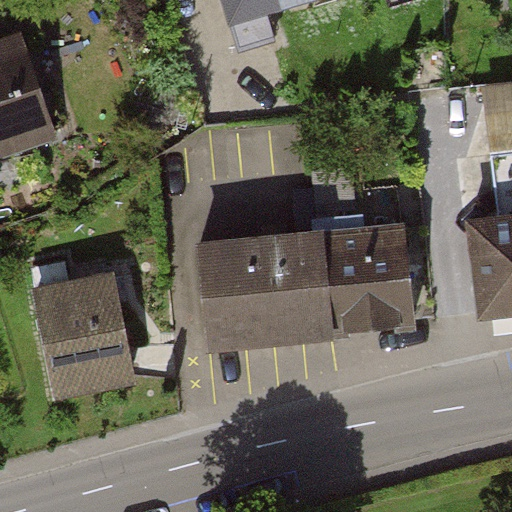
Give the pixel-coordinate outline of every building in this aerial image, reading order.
[(205,0),(221,51),(276,34),(266,3),(276,0),(374,0),(376,6),(393,0),(205,0)] [(0,145),(49,129),(17,33),(0,39),(0,145)] [(511,223),(457,230),(468,324),(511,318),(511,223)] [(418,231),(199,255),(209,356),(429,332),(418,231)] [(115,277),(27,293),(48,403),(136,387),(115,277)]
